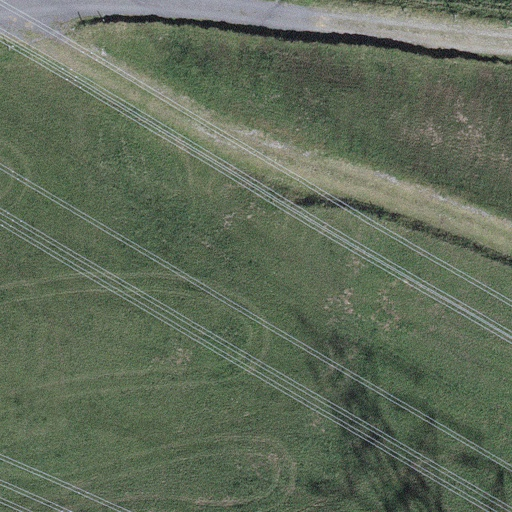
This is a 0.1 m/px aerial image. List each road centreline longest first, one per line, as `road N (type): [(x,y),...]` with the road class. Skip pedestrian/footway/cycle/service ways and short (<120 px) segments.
road 1 (track): [(511,255),(280,169),(14,11)]
road 2 (track): [(0,11),(118,6),(511,47)]
